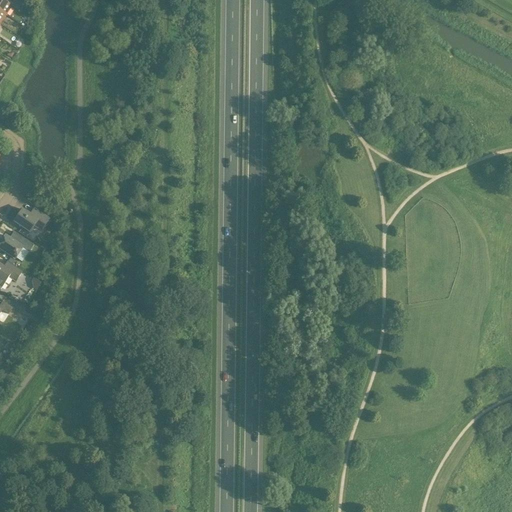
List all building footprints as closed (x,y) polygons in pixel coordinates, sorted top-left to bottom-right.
[(0,0),(0,11),(5,16),(12,6),(2,0),(0,0)] [(22,210),(14,222),(29,233),(34,226),(41,231),(49,219),(36,211),(32,217),(22,210)] [(5,236),(0,243),(0,249),(15,259),(22,248),(29,253),(33,246),(16,233),(11,240),(5,236)] [(48,252),(52,246),(46,243),(43,243),(41,247),(48,252)] [(15,282),(22,272),(11,264),(7,270),(0,265),(0,289),(1,289),(8,278),(15,282)] [(8,315),(12,308),(2,302),(0,305),(0,312),(1,311),(8,315)] [(27,319),(18,314),(15,319),(23,325),(27,319)]
